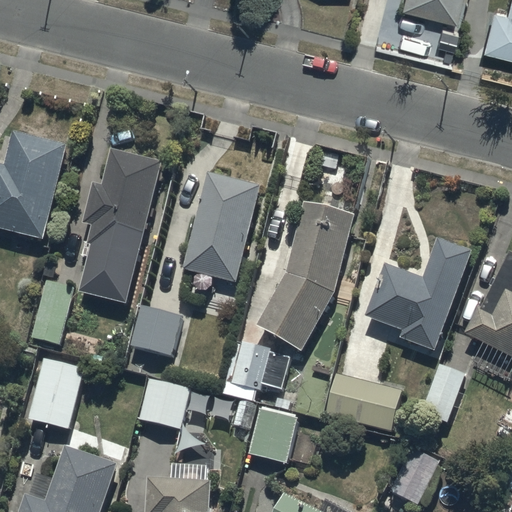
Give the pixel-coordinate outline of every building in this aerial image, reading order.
[(459,16),(463,0),(404,0),(404,2),(459,16)] [(511,0),(510,0),(510,5),(494,2),(485,45),(511,51),(511,0)] [(0,227),(47,239),(71,142),(16,128),(7,165),(0,162),(0,227)] [(131,305),(166,160),(115,148),(107,184),(97,181),(87,223),(97,225),(92,243),(96,244),(84,293),(131,305)] [(241,280),(264,183),(211,170),(188,268),(241,280)] [(360,213),(306,201),(291,269),(260,325),(308,352),(341,293),(360,213)] [(440,351),(476,249),(443,237),(429,277),(389,262),(370,316),(407,329),(404,338),(440,351)] [(511,260),(487,310),(481,307),(468,333),(511,354),(511,260)] [(77,288),(46,280),(31,338),(62,346),(77,288)] [(176,355),(185,316),(143,306),(134,345),(176,355)] [(240,337),(225,393),(258,401),(261,389),(265,390),(267,384),(285,389),(293,358),(275,353),(276,347),(240,337)] [(92,364),(47,354),(31,418),(75,430),(92,364)] [(450,422),(467,374),(439,364),(423,413),(450,422)] [(329,417),(395,432),(406,387),(340,372),(329,417)] [(194,386),(152,377),(142,419),(185,429),(194,386)] [(301,416),(264,408),(253,454),(290,463),(301,416)] [(104,511),(121,462),(69,445),(51,501),(29,494),(22,511),(104,511)] [(447,462),(417,447),(397,486),(427,501),(447,462)] [(213,511),(215,480),(152,477),(150,511),(213,511)] [(511,511),(511,489),(498,511),(511,511)] [(326,511),(288,492),(277,511),(326,511)]
